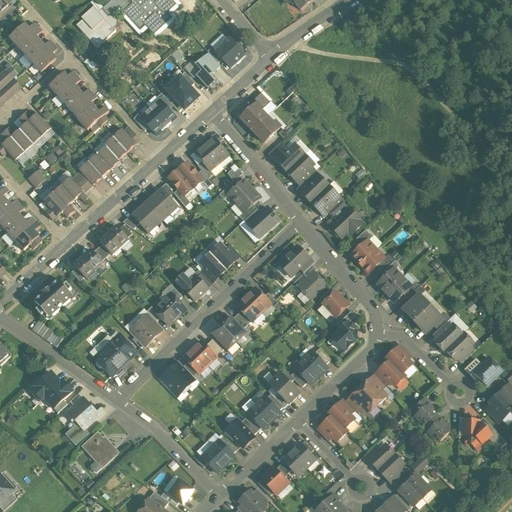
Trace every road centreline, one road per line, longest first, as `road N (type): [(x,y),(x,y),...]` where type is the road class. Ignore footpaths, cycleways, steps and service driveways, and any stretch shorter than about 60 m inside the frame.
road 1 (track): [(293,37),(318,56),(415,69),(511,166)]
road 2 (residential): [(298,222),(115,397)]
road 3 (residential): [(0,122),(73,58),(162,157)]
road 4 (residential): [(115,397),(221,495)]
road 5 (residential): [(209,111),(298,222)]
road 6 (residential): [(0,315),(115,397)]
road 7 (residential): [(298,222),(373,311),(376,332)]
road 8 (residential): [(65,245),(162,157)]
